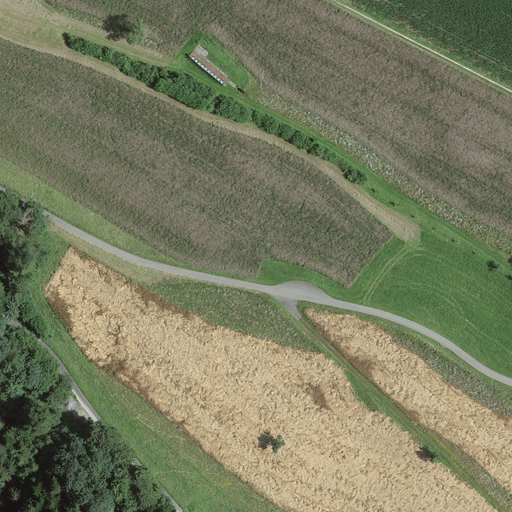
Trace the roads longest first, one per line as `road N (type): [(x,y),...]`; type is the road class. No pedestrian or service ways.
road 1 (residential): [(511,382),(390,316),(136,259),(0,189)]
road 2 (track): [(511,269),(274,118),(190,84)]
road 3 (track): [(283,292),(314,333),(504,511)]
road 4 (track): [(179,511),(47,353),(0,317)]
road 5 (track): [(328,0),(511,95)]
